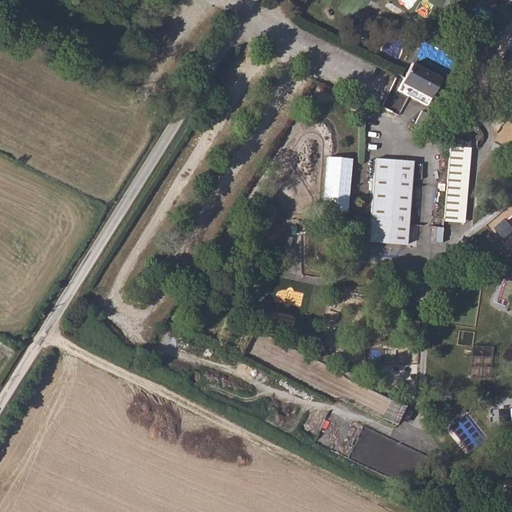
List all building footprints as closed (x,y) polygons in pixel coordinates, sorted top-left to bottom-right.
[(408,9),(413,0),(393,0),(394,0),(408,9)] [(396,92),(426,106),(439,78),(409,64),(396,92)] [(350,160),(325,158),(321,209),(345,211),(350,160)] [(412,162),(372,159),(365,243),(405,246),(412,162)] [(511,227),(499,215),(490,224),(504,238),(511,230),(511,227)] [(508,300),(511,285),(511,271),(509,271),(502,298),(508,300)] [(470,376),(491,377),(492,350),(471,349),(470,376)] [(399,479),(413,448),(363,425),(349,456),(399,479)]
